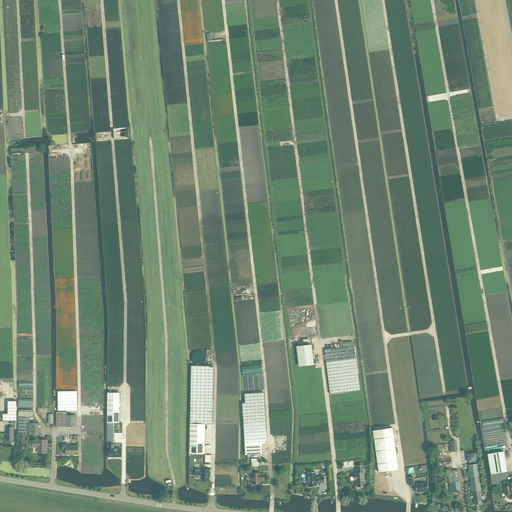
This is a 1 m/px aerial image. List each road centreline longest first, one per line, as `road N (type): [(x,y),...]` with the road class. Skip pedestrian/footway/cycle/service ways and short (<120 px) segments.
road 1 (track): [(408,502),(335,0)]
road 2 (track): [(53,432),(79,432),(59,0)]
road 3 (track): [(511,449),(432,0)]
road 4 (track): [(269,445),(222,0)]
road 5 (track): [(213,424),(215,366),(178,0)]
road 6 (track): [(124,390),(101,0)]
road 7 (track): [(381,0),(433,330),(383,337)]
road 8 (track): [(174,485),(150,138)]
road 9 (track): [(320,341),(277,0)]
road 10 (track): [(26,155),(34,414),(53,432)]
road 11 (tertiary): [(219,511),(0,479)]
road 12 (track): [(16,0),(22,114),(0,115)]
road 13 (track): [(476,0),(497,119),(511,116)]
